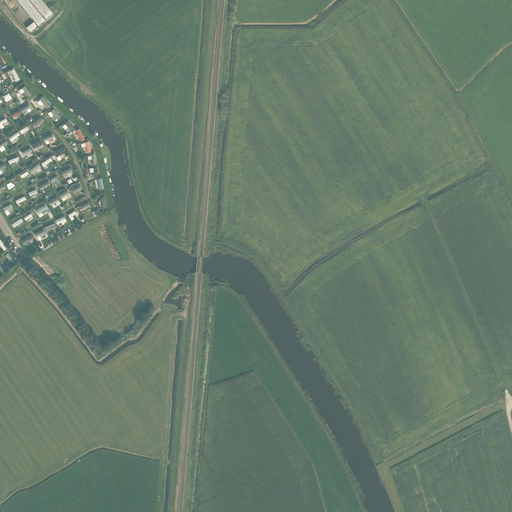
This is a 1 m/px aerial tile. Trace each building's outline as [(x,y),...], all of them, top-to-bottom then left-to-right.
[(16,81),(19,79),(13,68),(10,70),(16,81)] [(25,85),(19,89),(25,98),(27,96),(28,97),(32,95),(25,85)] [(3,96),(6,102),(12,99),(9,93),(3,96)] [(46,109),(49,107),(43,98),(40,101),(46,109)] [(48,114),(56,122),(62,116),(53,108),(48,114)] [(76,130),(68,121),(57,129),(59,131),(64,127),(68,132),(64,136),(66,139),(76,130)] [(19,130),(21,135),(30,130),(27,126),(19,130)] [(80,140),(84,139),(79,127),(76,129),(80,140)] [(8,139),(12,143),(18,138),(14,133),(8,139)] [(33,145),(36,151),(43,148),(40,142),(33,145)] [(23,156),(32,151),(31,148),(21,152),(23,156)] [(54,159),(58,157),(65,152),(64,149),(55,154),(56,157),(55,158),(54,156),(53,156),(54,159)] [(8,159),(10,164),(19,161),(17,155),(8,159)] [(50,157),(41,163),(43,167),(53,160),(50,157)] [(32,174),(41,167),(39,163),(29,170),(32,174)] [(62,172),(66,178),(71,174),(68,169),(62,172)] [(24,174),(19,177),(21,182),(27,180),(24,174)] [(50,179),(53,185),(59,182),(55,176),(50,179)] [(40,188),(50,184),(48,180),(38,185),(40,188)] [(71,188),(74,193),(83,187),(80,183),(71,188)] [(35,188),(28,192),(31,197),(38,192),(35,188)] [(68,198),(67,196),(69,194),(67,190),(59,195),(63,201),(68,198)] [(24,195),(15,200),(17,204),(26,199),(24,195)] [(5,210),(15,205),(13,202),(3,206),(5,210)] [(85,211),(84,210),(90,207),(87,202),(79,206),(83,213),(85,211)] [(35,210),(37,214),(47,207),(45,204),(35,210)] [(67,212),(69,217),(77,213),(75,208),(67,212)] [(64,215),(56,219),(58,225),(67,221),(64,215)] [(11,223),(14,227),(24,222),(21,217),(11,223)] [(45,226),(50,238),(54,236),(52,230),(57,228),(55,222),(45,226)] [(38,239),(41,238),(40,235),(45,232),(44,229),(35,233),(38,239)]
